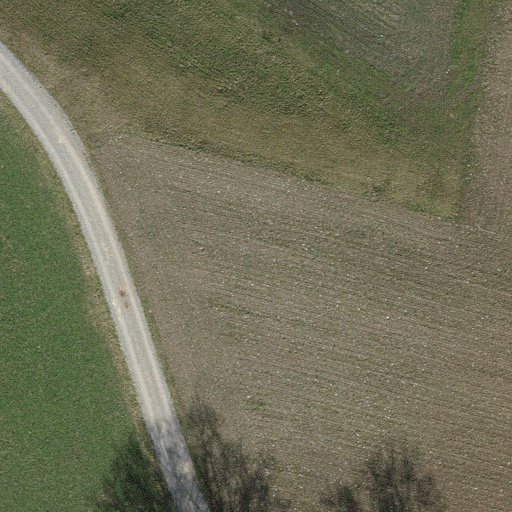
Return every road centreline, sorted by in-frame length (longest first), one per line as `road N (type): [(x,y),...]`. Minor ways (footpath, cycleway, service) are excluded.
road 1 (track): [(0,68),(35,104),(74,170),(195,511)]
road 2 (track): [(442,214),(477,0)]
